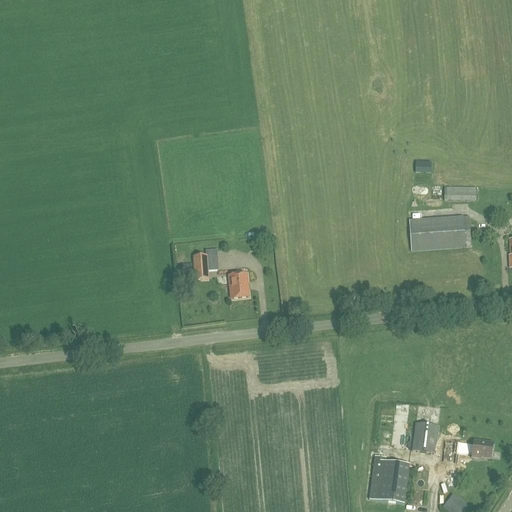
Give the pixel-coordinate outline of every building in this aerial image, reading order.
[(418,161),(416,168),(428,171),(429,163),(418,161)] [(444,202),(475,202),(475,190),(444,189),(444,202)] [(465,249),(465,243),(471,243),(469,223),(464,224),(463,218),(409,222),(411,253),(465,249)] [(208,258),(195,258),(196,281),(209,281),(208,258)] [(228,276),(231,301),(249,299),(247,275),(228,276)] [(399,405),(399,422),(411,422),(411,405),(399,405)] [(412,452),(435,455),(436,453),(442,453),(442,445),(437,444),(438,428),(415,425),(412,452)] [(477,458),(491,460),(493,444),(474,442),(471,459),(477,459),(477,458)] [(404,506),(409,466),(386,463),(386,459),(375,458),(370,501),(404,506)] [(417,488),(428,489),(430,467),(422,466),(421,478),(412,477),(411,484),(417,485),(417,488)] [(443,511),(459,511),(447,503),(442,510),(443,511)]
